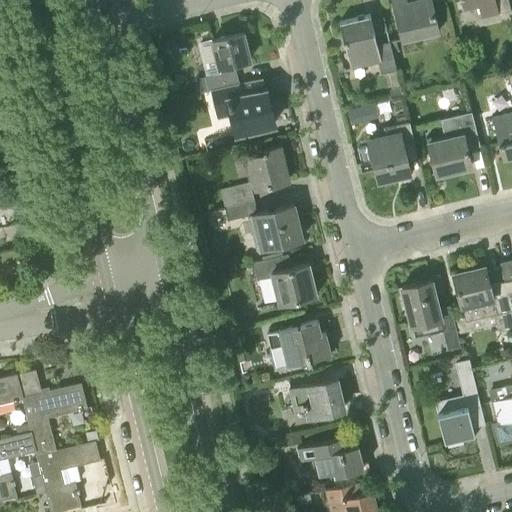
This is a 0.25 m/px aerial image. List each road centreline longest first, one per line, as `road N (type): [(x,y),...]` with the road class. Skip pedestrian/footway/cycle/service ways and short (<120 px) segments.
road 1 (residential): [(511,495),(453,506),(418,488),(356,245)]
road 2 (tertiary): [(38,0),(108,292)]
road 3 (tertiary): [(163,280),(99,24)]
road 4 (residential): [(356,245),(293,0)]
road 5 (tertiary): [(219,511),(163,280)]
road 6 (tertiary): [(108,292),(163,511)]
road 7 (residential): [(356,245),(511,208)]
